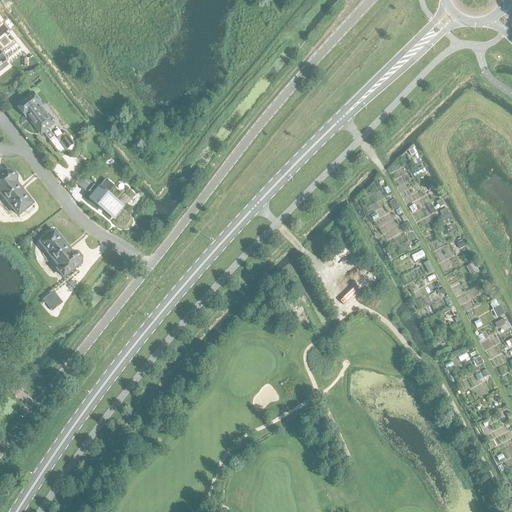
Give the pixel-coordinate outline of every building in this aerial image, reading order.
[(39,104),(41,102),(36,96),(34,96),(32,94),(17,106),(26,117),(27,116),(41,134),(43,132),(50,141),(54,138),(47,128),(52,124),(51,123),(53,121),(48,115),(46,116),(39,107),(41,106),(39,104)] [(60,140),(66,147),(72,142),(67,135),(60,140)] [(14,172),(6,171),(0,175),(0,196),(18,219),(35,205),(18,184),(19,177),(14,172)] [(115,187),(106,180),(98,189),(94,186),(88,193),(93,196),(90,200),(115,220),(131,199),(124,194),(118,202),(114,199),(108,195),(109,194),(115,187)] [(55,230),(38,244),(58,269),(55,270),(64,281),(83,266),(83,259),(79,253),(73,252),(55,230)] [(481,271),(480,268),(476,262),(469,266),(474,276),(481,271)] [(54,292),(43,300),(52,312),(63,304),(54,292)] [(494,310),(498,318),(502,316),(498,308),(494,310)] [(481,358),(474,361),(476,367),(484,364),(481,358)]
